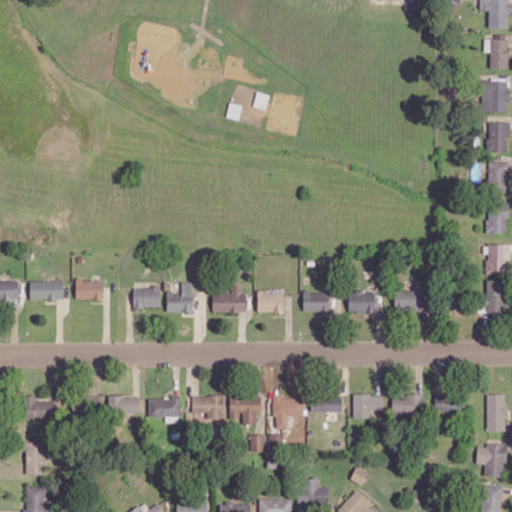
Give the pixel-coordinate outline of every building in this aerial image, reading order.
[(488,27),(509,27),(508,0),(479,0),(480,9),(488,9),(488,27)] [(508,39),(484,38),(484,51),(490,51),(489,68),(508,68),(508,39)] [(481,111),(508,111),(507,79),(481,80),(481,111)] [(509,122),(488,121),(486,150),(508,151),(509,122)] [(511,162),(488,161),(487,189),(510,190),(511,162)] [(487,232),(508,232),(507,204),(486,204),(487,232)] [(486,272),(508,273),(508,243),(487,243),(486,272)] [(29,280),(30,299),(64,298),(63,279),(29,280)] [(102,279),(75,279),(76,299),(102,298),(102,279)] [(504,316),(505,279),(486,279),(485,315),(504,316)] [(0,280),(0,299),(19,299),(18,280),(0,280)] [(166,312),(193,312),(193,281),(181,281),(181,291),(167,291),(166,312)] [(245,311),(244,285),(231,286),(232,291),(212,292),(213,312),(245,311)] [(160,286),(133,286),(133,307),(160,306),(160,286)] [(284,311),(284,287),(271,288),(271,291),(257,291),(257,312),(284,311)] [(348,290),(348,311),(374,312),(374,290),(348,290)] [(394,309),(421,308),(420,290),(394,291),(394,309)] [(329,311),(329,291),(303,292),(303,311),(329,311)] [(487,431),(506,430),(506,393),(486,393),(487,431)] [(101,395),(73,394),(72,413),(101,413),(101,395)] [(149,416),(180,416),(180,394),(171,394),(171,398),(148,398),(149,416)] [(229,395),(230,418),(241,418),(241,424),(257,423),(256,411),(261,411),(260,394),(229,395)] [(382,394),(353,394),(352,417),(381,417),(382,394)] [(423,395),(392,394),(391,414),(422,415),(423,395)] [(24,395),(24,417),(57,418),(57,398),(37,398),(37,395),(24,395)] [(140,396),(109,395),(108,412),(139,413),(140,396)] [(223,417),(223,395),(192,395),(192,411),(207,411),(207,417),(223,417)] [(342,410),(341,395),(310,397),(311,411),(342,410)] [(435,410),(461,411),(462,396),(435,395),(435,410)] [(274,397),(274,427),(287,427),(287,415),(304,415),(304,397),(274,397)] [(263,451),(264,434),(250,433),(250,451),(263,451)] [(486,446),(477,445),(475,463),(484,464),(483,475),(503,477),(507,442),(487,440),(486,446)] [(45,474),(46,441),(26,441),(26,474),(45,474)] [(350,478),(361,484),(368,472),(356,466),(350,478)] [(328,486),(318,486),(318,478),(298,477),(298,505),(328,505),(328,486)] [(480,511),(500,511),(502,484),(482,484),(480,511)] [(24,511),(50,511),(51,499),(45,499),(45,485),(25,485),(24,511)] [(380,511),(382,511),(353,490),(338,511),(339,511),(380,511)] [(259,511),(291,511),(292,498),(259,497),(259,511)] [(176,511),(207,511),(208,500),(177,499),(176,511)] [(144,511),(139,504),(127,511),(163,511),(158,502),(144,511)] [(219,502),(219,511),(250,511),(250,502),(219,502)]
